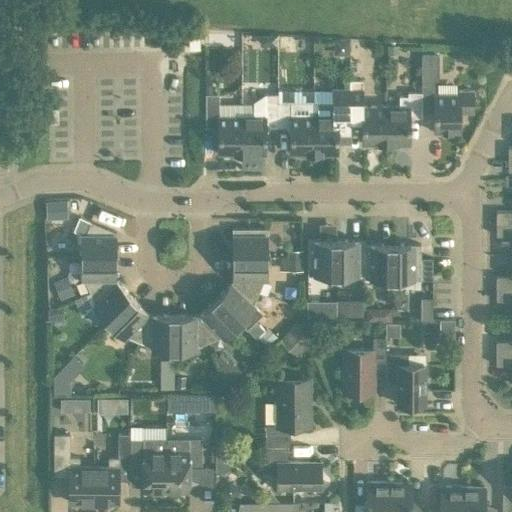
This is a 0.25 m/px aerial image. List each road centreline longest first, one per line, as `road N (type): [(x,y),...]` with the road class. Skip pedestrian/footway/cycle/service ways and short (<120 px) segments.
road 1 (residential): [(469,190),(277,191),(256,200),(144,203),(68,181),(0,196)]
road 2 (residential): [(474,423),(469,190)]
road 3 (residential): [(357,443),(454,444),(474,423)]
